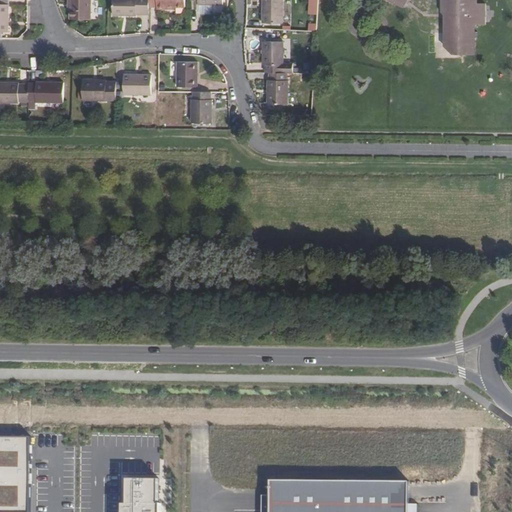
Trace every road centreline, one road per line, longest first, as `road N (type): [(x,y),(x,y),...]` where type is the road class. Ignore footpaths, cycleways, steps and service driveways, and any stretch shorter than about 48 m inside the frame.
road 1 (track): [(0,140),(229,141),(262,165),(511,171)]
road 2 (unclassified): [(408,359),(0,354)]
road 3 (residential): [(227,52),(258,145),(511,151)]
road 4 (residential): [(62,45),(185,40),(227,52)]
